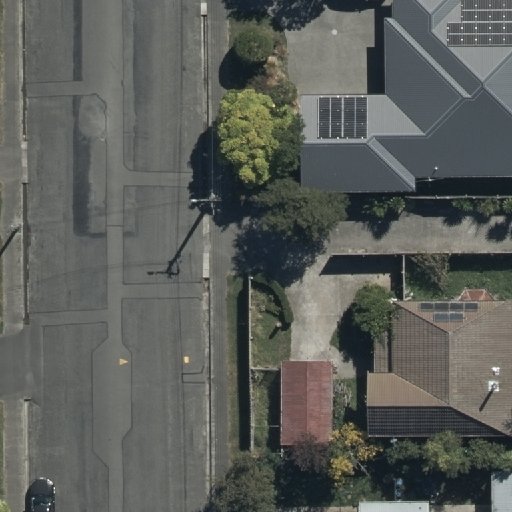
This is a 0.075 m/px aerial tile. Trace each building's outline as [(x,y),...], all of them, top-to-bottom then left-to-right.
[(302,88),(302,183),(413,183),(413,171),(511,170),(511,0),(390,0),(391,14),(384,14),(384,88),(302,88)] [(369,363),(369,425),(511,425),(511,291),(373,291),(373,363),(369,363)] [(330,352),(248,352),(248,457),(283,457),(283,436),(330,436),(330,352)] [(511,511),(511,468),(489,469),(489,511),(511,511)] [(426,511),(427,492),(353,492),(353,511),(426,511)]
